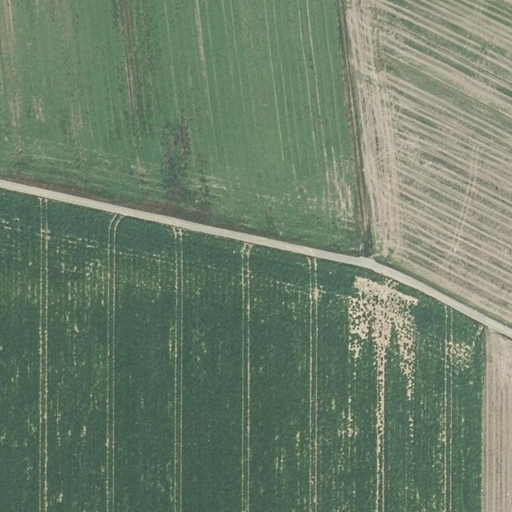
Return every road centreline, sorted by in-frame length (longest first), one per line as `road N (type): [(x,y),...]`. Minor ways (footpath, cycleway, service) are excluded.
road 1 (track): [(0,183),(368,262),(511,334)]
road 2 (track): [(368,262),(338,0)]
